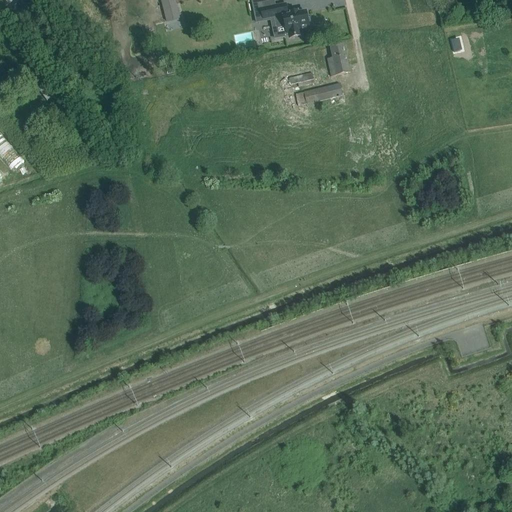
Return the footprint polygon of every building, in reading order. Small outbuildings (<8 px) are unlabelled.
[(174,0),(161,0),(167,20),(179,17),(174,0)] [(309,19),(307,12),(300,14),(299,12),(292,13),(293,15),(288,16),(288,14),(289,14),(287,4),(263,9),(265,19),(275,17),(277,26),(286,24),(288,34),(290,33),(291,38),(303,36),(302,31),(311,29),(310,26),(312,26),(311,19),(309,19)] [(350,73),(344,45),(330,48),(332,58),(327,59),(331,77),(350,73)] [(24,66),(22,75),(30,77),(32,68),(24,66)] [(315,83),(312,73),(281,80),(283,91),(315,83)] [(343,96),(340,84),(296,95),(299,106),(330,99),(340,97),(340,96),(343,96)] [(0,134),(0,157),(10,169),(22,159),(0,134)]
